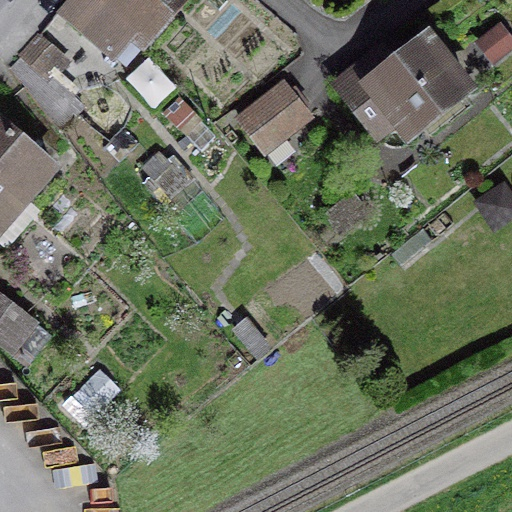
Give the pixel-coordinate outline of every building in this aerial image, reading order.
[(171,0),(85,0),(71,16),(111,51),(132,28),(141,35),(171,0)] [(394,60),(385,48),(336,89),(375,137),(398,120),(413,138),(470,92),(411,19),(385,41),(398,56),(394,60)] [(62,130),(83,110),(52,77),(67,62),(39,37),(10,67),(62,130)] [(285,87),(240,122),(263,151),(308,115),(285,87)] [(0,229),(52,169),(0,122),(0,229)] [(352,194),(328,214),(341,231),(366,212),(352,194)] [(0,295),(0,350),(12,362),(40,332),(0,295)]
